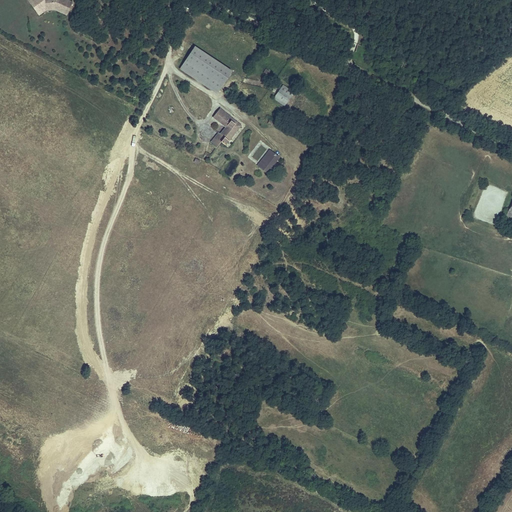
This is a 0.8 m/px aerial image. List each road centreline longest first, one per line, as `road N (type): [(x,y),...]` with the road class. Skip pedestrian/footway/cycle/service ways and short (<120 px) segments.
road 1 (unclassified): [(511,147),(346,65)]
road 2 (unknown): [(190,0),(170,46),(176,71),(253,123)]
road 3 (unclassified): [(204,0),(346,65)]
